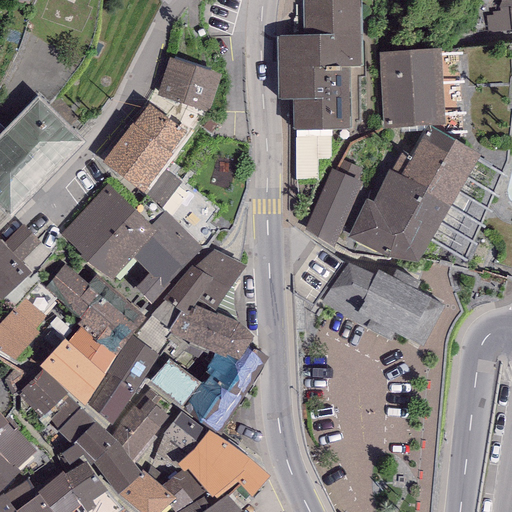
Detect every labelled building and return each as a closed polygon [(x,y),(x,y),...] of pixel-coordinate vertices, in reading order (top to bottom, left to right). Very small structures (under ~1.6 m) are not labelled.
[(360,0),(302,0),(303,38),(279,38),(280,105),(292,105),(293,136),(351,135),(350,74),(361,73),(360,0)] [(511,0),(501,0),(499,7),(500,11),(492,13),(492,16),(487,16),(488,33),(511,31),(511,0)] [(441,52),(379,55),(383,130),(444,127),(441,52)] [(221,78),(168,59),(154,96),(208,115),(221,78)] [(38,98),(0,136),(0,213),(10,223),(87,145),(38,98)] [(149,107),(133,127),(170,156),(186,136),(149,107)] [(132,126),(100,165),(143,197),(172,158),(170,156),(133,127),(132,126)] [(479,156),(427,129),(400,178),(390,172),(373,204),(367,201),(347,238),(415,275),(479,156)] [(361,185),(331,170),(305,232),(332,249),(361,185)] [(152,229),(106,186),(60,235),(82,255),(80,257),(110,285),(133,260),(157,234),(152,229)] [(165,215),(152,229),(157,234),(133,260),(150,275),(135,291),(150,306),(203,250),(165,215)] [(0,243),(0,301),(1,303),(51,254),(23,225),(2,245),(0,243)] [(213,251),(191,268),(229,293),(246,269),(213,251)] [(375,279),(343,263),(323,301),(404,343),(407,338),(422,345),(442,307),(414,292),(418,284),(395,272),(391,280),(378,273),(375,279)] [(54,278),(127,342),(145,319),(96,276),(88,286),(63,266),(54,278)] [(191,268),(163,301),(180,315),(187,318),(191,311),(195,312),(197,308),(212,317),(213,315),(229,293),(191,268)] [(127,342),(54,278),(44,290),(64,310),(65,308),(81,321),(77,326),(81,330),(67,344),(104,378),(127,342)] [(212,317),(197,308),(195,312),(191,311),(187,318),(180,315),(168,332),(215,356),(224,361),(226,357),(239,363),(248,349),(254,340),(239,325),(213,315),(212,317)] [(38,335),(12,310),(0,323),(0,353),(14,363),(38,335)] [(107,375),(134,394),(158,358),(133,338),(107,375)] [(67,344),(64,342),(39,369),(43,370),(68,395),(84,410),(104,378),(67,344)] [(268,360),(248,349),(239,363),(226,357),(224,361),(215,356),(210,362),(213,364),(205,374),(209,377),(202,387),(182,411),(219,436),(268,360)] [(169,361),(149,385),(182,411),(202,387),(169,361)] [(43,370),(20,392),(22,394),(19,397),(42,421),(56,407),(67,396),(68,395),(43,370)] [(134,394),(107,375),(91,404),(93,412),(111,427),(134,394)] [(60,411),(50,421),(72,447),(73,445),(95,424),(67,396),(56,407),(60,411)] [(129,460),(132,464),(169,418),(148,401),(139,412),(131,406),(111,436),(118,445),(129,460)] [(204,432),(181,413),(162,435),(185,454),(204,432)] [(108,433),(95,424),(73,445),(74,446),(61,456),(69,468),(83,458),(83,459),(84,459),(88,456),(111,436),(108,433)] [(13,433),(7,426),(0,432),(0,457),(8,466),(10,463),(17,471),(36,455),(16,431),(13,433)] [(230,448),(208,433),(194,451),(176,467),(183,475),(188,472),(197,483),(230,448)] [(88,456),(84,459),(91,469),(95,465),(97,463),(99,465),(98,466),(105,480),(129,460),(118,445),(111,436),(88,456)] [(254,465),(230,448),(197,483),(216,503),(236,485),(254,465)] [(17,471),(10,463),(8,466),(0,457),(0,493),(19,476),(17,471)] [(132,464),(129,460),(105,480),(107,483),(117,498),(120,496),(140,476),(132,464)] [(119,511),(120,511),(85,465),(65,477),(63,474),(37,495),(48,511),(119,511)] [(254,465),(236,485),(253,500),(271,480),(254,465)] [(164,511),(177,501),(143,474),(140,476),(120,496),(137,511),(164,511)] [(27,480),(3,498),(13,511),(48,511),(37,495),(27,480)] [(240,511),(226,497),(203,511),(240,511)] [(0,511),(13,511),(3,498),(0,499),(0,511)] [(201,511),(195,503),(180,511),(201,511)]
